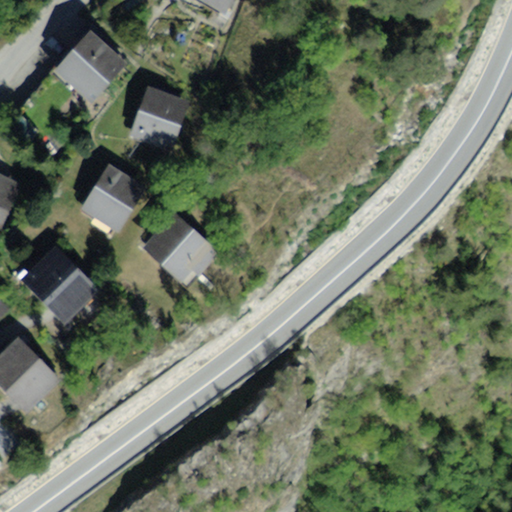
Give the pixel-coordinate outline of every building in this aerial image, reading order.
[(114,52),(76,20),(40,62),(78,94),(114,52)] [(172,91),(133,75),(114,123),(154,139),(172,91)] [(128,176),(92,151),(61,196),(97,221),(128,176)] [(195,237),(153,197),(121,231),(163,271),(195,237)] [(37,235),(0,271),(41,313),(78,276),(37,235)] [(40,369),(0,328),(0,395),(6,402),(40,369)]
